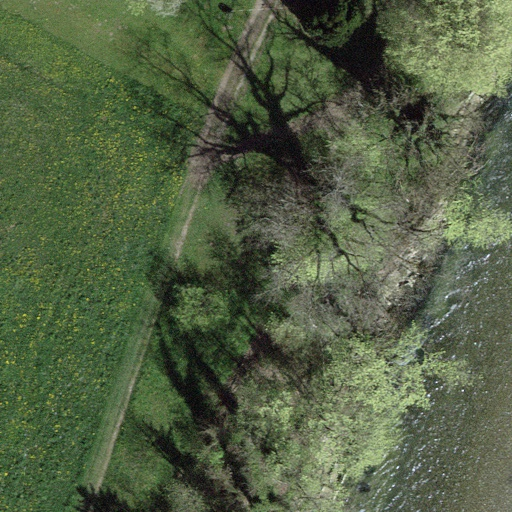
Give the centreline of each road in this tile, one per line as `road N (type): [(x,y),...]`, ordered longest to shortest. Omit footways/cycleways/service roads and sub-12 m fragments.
road 1 (track): [(83,511),(200,165)]
road 2 (track): [(200,165),(269,0)]
